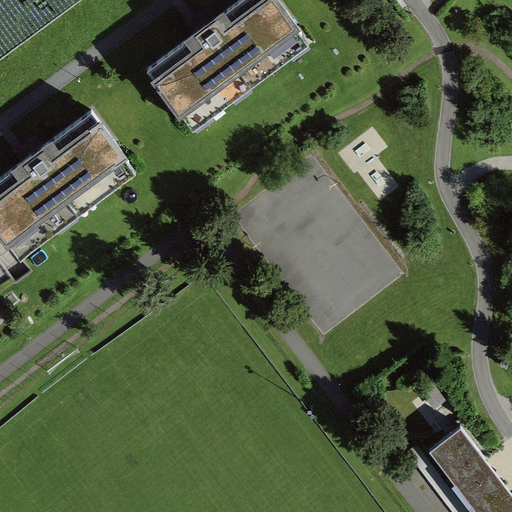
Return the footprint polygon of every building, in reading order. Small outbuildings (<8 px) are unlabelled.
[(0,0),(0,51),(79,0),(0,0)] [(279,0),(253,0),(149,78),(179,118),(300,28),(279,0)] [(91,112),(0,176),(0,241),(2,245),(124,158),(91,112)] [(511,511),(511,486),(462,420),(431,443),(483,511),(511,511)] [(439,486),(459,511),(476,511),(450,477),(439,486)]
